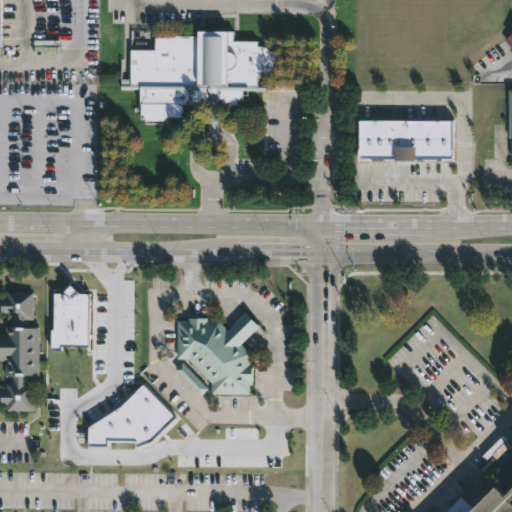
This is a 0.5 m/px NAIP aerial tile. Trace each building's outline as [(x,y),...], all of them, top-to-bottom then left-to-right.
[(232,33),(232,42),(257,42),(257,47),(266,48),(271,50),(275,56),(275,64),(273,69),(268,74),(256,76),(255,87),(265,87),(265,90),(246,91),(246,96),(242,96),(242,100),(237,101),(237,105),(222,105),(221,100),(217,100),(217,145),(205,144),(206,100),(203,100),(203,105),(182,105),(181,119),(163,119),(163,123),(144,122),(144,116),(140,116),(140,89),(118,89),(119,79),(130,78),(130,50),(155,51),(155,36),(201,36),(201,32),(232,33)] [(453,160),(453,121),(360,121),(360,160),(453,160)] [(36,291),(36,319),(31,319),(31,323),(36,323),(36,326),(41,326),(41,375),(30,375),(30,382),(37,382),(37,410),(10,410),(10,404),(4,404),(4,389),(19,389),(19,375),(9,375),(9,360),(0,360),(0,337),(1,337),(1,332),(14,332),(14,319),(11,319),(11,309),(6,309),(6,291),(36,291)] [(54,292),(54,350),(61,350),(61,347),(90,347),(90,294),(77,294),(77,292),(54,292)] [(257,328),(242,342),(251,352),(250,362),(253,362),(253,382),(250,382),(250,393),(212,392),(212,382),(188,357),(177,357),(177,319),(189,319),(189,316),(208,316),(208,319),(219,319),(228,328),(247,311),(260,325),(257,328)] [(209,389),(183,362),(176,369),(201,396),(209,389)] [(90,436),(89,447),(105,447),(112,441),(133,441),(137,445),(150,445),(177,418),(143,383),(90,436)] [(511,511),(468,511),(498,483),(507,493),(511,488),(511,511)]
